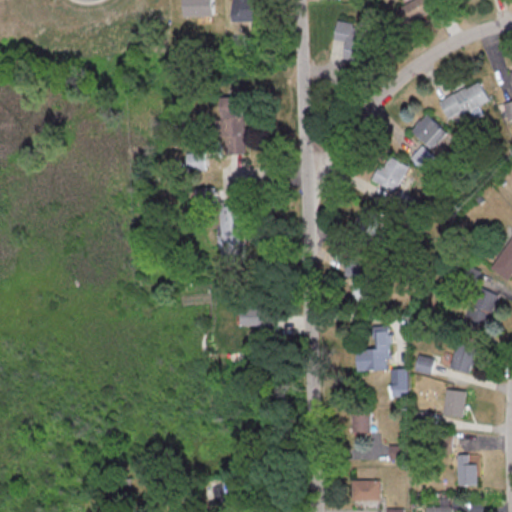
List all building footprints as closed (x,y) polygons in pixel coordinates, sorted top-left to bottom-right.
[(215,0),(185,0),(186,15),(216,14),(215,0)] [(259,19),(258,0),(233,0),(234,20),(259,19)] [(410,0),(399,5),(406,22),(434,10),(429,0),(410,0)] [(346,40),(345,47),(364,49),(366,30),(351,29),(352,21),(336,19),(334,39),(346,40)] [(486,103),(479,82),(439,96),(446,117),(486,103)] [(242,96),(223,96),(224,153),(244,152),(242,96)] [(447,132),(426,112),(410,128),(430,148),(447,132)] [(409,157),(424,171),(437,159),(421,144),(409,157)] [(186,153),(188,171),(205,169),(203,151),(186,153)] [(373,180),(394,191),(408,165),(386,154),(373,180)] [(219,206),(220,260),(242,260),(241,225),(247,224),(247,205),(215,205),(215,186),(196,186),(197,206),(219,206)] [(375,210),(359,206),(354,226),(371,229),(375,210)] [(507,279),(511,272),(511,235),(490,267),(507,279)] [(352,299),(371,299),(371,272),(353,271),(352,299)] [(487,329),(497,292),(476,286),(466,324),(487,329)] [(278,331),(279,315),(267,315),(267,307),(244,306),(244,324),(260,325),(260,331),(278,331)] [(358,369),(390,369),(390,327),(373,327),(373,348),(358,348),(358,369)] [(470,371),(475,345),(455,342),(451,368),(470,371)] [(444,414),(464,416),(466,390),(446,388),(444,414)] [(371,431),(370,408),(353,409),(353,431),(371,431)] [(404,458),(404,444),(389,444),(389,459),(404,458)] [(457,453),(458,484),(478,483),(477,463),(469,463),(468,453),(457,453)] [(352,499),(381,499),(381,478),(352,479),(352,499)]
